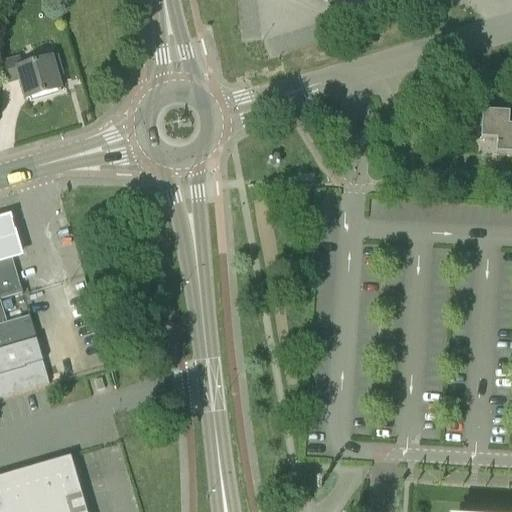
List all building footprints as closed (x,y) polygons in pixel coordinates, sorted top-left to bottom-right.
[(21,80),(27,101),(61,91),(57,79),(64,77),(58,57),(54,59),(53,58),(22,67),(20,58),(2,63),(8,84),(21,80)] [(496,158),(511,158),(511,126),(510,127),(510,114),(483,113),(481,140),(497,142),(496,158)] [(12,210),(0,213),(0,260),(10,258),(24,254),(12,210)] [(0,363),(39,351),(30,319),(0,328),(0,300),(21,295),(10,258),(0,260),(0,363)] [(49,384),(39,351),(0,363),(0,400),(48,387),(48,385),(49,384)] [(86,511),(71,459),(0,480),(0,511),(86,511)]
